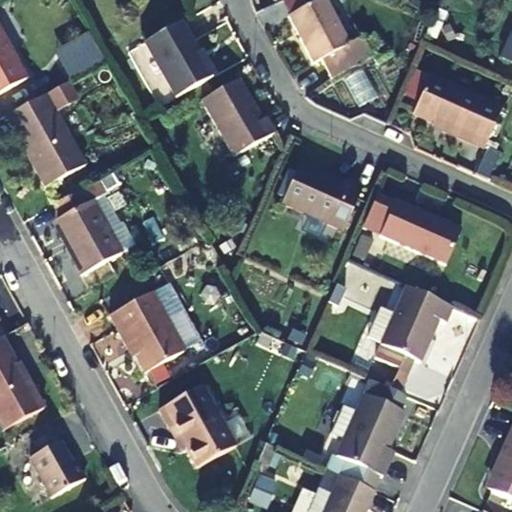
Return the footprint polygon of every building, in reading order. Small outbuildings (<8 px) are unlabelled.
[(281,0),(288,12),(312,0),(281,0)] [(340,0),(336,0),(303,17),(328,66),(333,63),(343,81),(384,60),(373,40),(364,45),(340,0)] [(1,23),(0,24),(0,111),(37,90),(1,23)] [(192,104),(228,82),(196,26),(158,48),(192,104)] [(53,49),(68,80),(104,63),(89,32),(53,49)] [(499,150),(511,118),(511,106),(445,76),(428,115),(458,129),(457,131),(499,150)] [(255,83),(217,105),(250,161),(291,136),(282,121),(278,123),(255,83)] [(81,93),(59,105),(19,127),(54,190),(93,168),(69,123),(91,110),(81,93)] [(311,167),(294,205),(354,233),(373,189),(360,183),(357,188),(311,167)] [(105,192),(112,204),(118,201),(111,188),(105,192)] [(73,225),(69,227),(83,253),(79,255),(93,283),(133,260),(105,209),(112,204),(105,192),(67,213),(73,225)] [(475,232),(410,204),(395,236),(460,265),(475,232)] [(79,255),(83,253),(69,227),(65,229),(79,255)] [(348,307),(357,288),(349,284),(340,303),(348,307)] [(464,308),(418,287),(405,315),(392,344),(386,359),(420,373),(426,360),(431,362),(450,319),(457,322),(464,308)] [(157,381),(191,362),(159,304),(121,325),(130,340),(133,338),(157,381)] [(377,338),(392,344),(405,315),(391,309),(377,338)] [(0,336),(9,332),(0,316),(0,336)] [(42,394),(39,397),(11,349),(0,354),(0,410),(16,437),(54,416),(42,394)] [(379,385),(375,394),(396,404),(399,395),(379,385)] [(206,470),(245,449),(212,391),(169,415),(179,430),(183,428),(206,470)] [(371,403),(358,397),(346,424),(359,430),(347,458),(362,465),(355,480),(382,492),(389,478),(391,479),(399,462),(394,460),(415,413),(396,404),(375,394),(371,403)] [(69,449),(39,466),(62,504),(94,485),(83,465),(79,468),(69,449)] [(505,493),(511,477),(511,461),(510,461),(497,490),(505,493)] [(332,511),(375,511),(384,493),(348,477),(332,511)]
